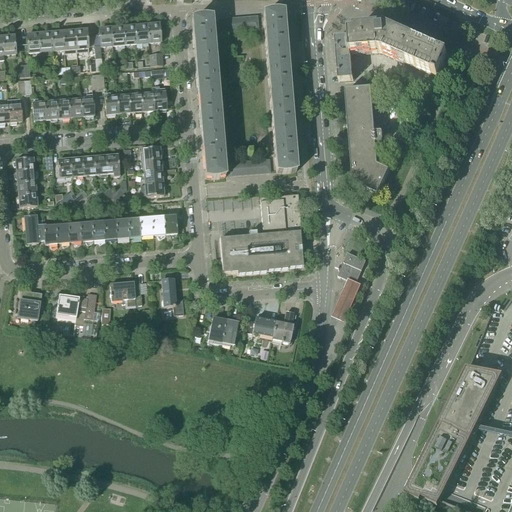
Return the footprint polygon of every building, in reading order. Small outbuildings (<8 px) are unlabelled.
[(263,17),(264,37),(285,35),(284,28),(283,15),(276,14),(269,15),(263,17)] [(192,35),(192,42),(213,41),(211,21),(205,20),(198,20),(191,22),(192,35)] [(147,27),(148,45),(161,44),(159,26),(157,26),(152,26),(152,27),(151,27),(150,27),(148,28),(148,27),(147,27)] [(135,28),(134,28),(136,46),(148,45),(147,27),(146,27),(140,27),(140,28),(138,28),(136,29),(136,28),(135,28)] [(123,29),(122,29),(124,47),(136,46),(134,28),(133,28),(128,28),(128,29),(127,29),(126,29),(124,30),(124,29),(123,29)] [(111,30),(110,30),(112,48),(124,47),(122,29),(121,29),(116,29),(116,30),(115,30),(114,30),(112,31),(112,30),(111,30)] [(99,37),(93,37),(94,50),(112,48),(110,30),(104,30),(104,31),(99,31),(99,37)] [(442,56),(388,32),(387,32),(385,31),(384,31),(383,31),(348,34),(349,40),(335,41),(337,62),(338,84),(353,82),(351,57),(377,55),(381,55),(383,56),(385,56),(387,57),(388,57),(403,64),(437,80),(447,58),(442,56)] [(81,32),(74,33),(75,48),(75,51),(94,50),(93,37),(87,38),(87,32),(86,32),(85,32),(85,33),(83,33),(83,32),(82,32),(83,33),(81,33),(81,32)] [(63,34),(62,34),(63,48),(64,52),(75,51),(75,48),(74,33),(67,33),(67,34),(66,34),(65,34),(65,35),(63,35),(63,34)] [(57,34),(50,35),(51,48),(52,53),(64,52),(63,48),(62,34),(61,34),(61,35),(59,35),(59,34),(59,35),(57,35),(57,34)] [(39,48),(40,54),(40,59),(41,58),(41,59),(51,58),(51,57),(52,57),(52,53),(51,48),(50,35),(43,35),(43,36),(42,36),(40,37),(40,36),(39,36),(38,36),(39,48)] [(264,37),(266,56),(286,55),(285,42),(286,42),(285,35),(264,37)] [(28,55),(40,54),(39,48),(38,36),(37,36),(32,36),(31,36),(31,37),(30,37),(29,37),(30,37),(28,38),(27,37),(26,37),(28,55)] [(3,39),(2,39),(3,57),(16,56),(14,38),(13,38),(13,39),(11,39),(11,38),(10,38),(10,39),(9,39),(9,38),(3,39)] [(194,49),(195,62),(215,60),(213,48),(213,41),(192,42),(193,49),(194,49)] [(266,56),(268,78),(288,77),(288,67),(287,67),(286,55),(266,56)] [(195,75),(196,84),(216,82),(215,60),(195,62),(196,75),(195,75)] [(24,79),(23,67),(16,68),(17,73),(15,73),(15,76),(17,76),(18,80),(24,79)] [(150,73),(151,78),(151,81),(164,80),(163,72),(150,73)] [(268,78),(269,96),(289,94),(288,81),(289,81),(288,77),(268,78)] [(197,89),(198,102),(218,100),(216,82),(196,84),(196,89),(197,89)] [(427,93),(418,89),(416,93),(425,97),(427,93)] [(152,93),(153,95),(154,113),(157,113),(157,115),(165,114),(165,112),(166,112),(166,106),(166,105),(165,105),(165,103),(166,103),(165,103),(164,91),(158,91),(158,93),(152,93)] [(371,91),(345,93),(353,185),(378,197),(389,173),(378,168),(376,146),(382,146),(383,144),(383,136),(381,135),(375,135),(371,91)] [(269,96),(271,113),(291,112),(291,107),(290,107),(289,94),(269,96)] [(118,116),(116,98),(110,98),(110,95),(104,95),(105,108),(104,108),(105,108),(106,110),(105,110),(106,117),(107,117),(107,119),(115,118),(115,116),(118,116)] [(153,95),(140,96),(141,114),(142,114),(143,114),(145,113),(145,114),(147,114),(147,116),(153,115),(153,113),(154,113),(153,95)] [(140,96),(128,97),(130,115),(131,115),(133,115),(135,115),(135,116),(141,116),(141,114),(140,96)] [(86,100),(79,101),(81,119),(85,119),(85,121),(93,120),(93,118),(94,118),(93,112),(94,111),(93,111),(92,109),(93,109),(92,97),(86,97),(86,100)] [(128,97),(116,98),(118,116),(119,116),(121,116),(123,116),(123,117),(129,117),(129,115),(130,115),(128,97)] [(452,113),(459,116),(466,102),(459,99),(452,113)] [(199,115),(199,120),(219,118),(218,100),(198,102),(199,115)] [(45,122),(44,104),(38,105),(38,101),(32,102),(33,114),(32,114),(33,114),(33,116),(32,116),(32,117),(33,117),(33,123),(34,123),(34,125),(43,124),(42,122),(45,122)] [(79,101),(68,102),(69,120),(70,120),(72,120),(73,120),(74,120),(74,121),(81,121),(80,119),(81,119),(79,101)] [(68,102),(56,103),(57,121),(58,121),(59,121),(58,121),(61,121),(62,121),(62,122),(69,122),(69,120),(68,102)] [(13,107),(7,107),(9,125),(10,125),(10,127),(16,126),(16,125),(21,125),(19,103),(13,103),(13,107)] [(56,103),(44,104),(45,122),(46,122),(47,122),(48,122),(49,122),(50,122),(50,123),(57,123),(57,121),(56,103)] [(7,107),(0,108),(0,127),(4,127),(4,126),(9,125),(7,107)] [(271,113),(272,135),(292,134),(291,121),(292,121),(291,112),(271,113)] [(200,128),(201,141),(221,140),(219,118),(199,120),(200,128)] [(272,135),(274,155),(295,154),(294,147),(293,147),(292,134),(272,135)] [(202,154),(203,164),(223,162),(221,140),(201,141),(202,154)] [(143,158),(144,163),(160,162),(160,157),(162,157),(162,151),(163,151),(159,150),(152,150),(151,150),(149,151),(149,150),(141,151),(142,157),(143,158)] [(295,154),(274,155),(276,175),(283,176),(289,176),(296,174),(295,161),(295,154)] [(118,157),(105,158),(106,175),(112,174),(113,179),(119,179),(118,167),(119,167),(118,167),(118,165),(119,165),(118,165),(118,157)] [(94,159),(93,159),(94,176),(95,177),(100,177),(101,175),(106,175),(105,158),(97,159),(94,159)] [(82,160),(81,160),(82,177),(82,178),(88,178),(89,176),(94,176),(93,159),(85,160),(82,160)] [(16,170),(16,174),(32,173),(32,167),(33,166),(33,160),(25,161),(23,161),(22,161),(15,162),(15,163),(12,164),(14,170),(16,170)] [(70,161),(69,161),(70,178),(70,179),(76,179),(77,177),(82,177),(81,160),(73,161),(70,161)] [(70,178),(69,161),(57,162),(58,170),(57,170),(58,170),(58,172),(58,173),(58,172),(59,180),(64,180),(65,178),(70,178)] [(143,170),(143,175),(161,173),(161,170),(161,169),(163,169),(163,163),(164,162),(160,162),(144,163),(144,169),(143,170)] [(223,162),(203,164),(203,168),(204,168),(205,181),(211,182),(218,181),(225,179),(223,162)] [(17,182),(17,186),(35,184),(34,181),(36,181),(38,179),(37,172),(32,173),(16,174),(13,175),(13,176),(15,181),(17,182)] [(144,182),(144,187),(162,186),(162,185),(162,182),(162,181),(163,181),(164,175),(164,174),(161,174),(161,173),(143,175),(143,176),(145,176),(145,181),(144,182)] [(117,192),(120,197),(126,192),(125,182),(121,182),(122,188),(117,192)] [(18,193),(18,197),(32,197),(36,196),(35,191),(33,190),(33,185),(35,185),(35,184),(17,186),(17,187),(14,187),(14,188),(16,194),(18,193)] [(162,186),(144,187),(144,188),(146,188),(146,193),(145,194),(145,200),(153,199),(155,199),(156,199),(163,198),(163,193),(165,193),(165,187),(162,186)] [(109,190),(102,196),(97,199),(101,204),(109,199),(113,195),(109,190)] [(97,199),(102,196),(98,191),(86,200),(90,205),(97,199)] [(113,195),(109,199),(112,203),(120,197),(117,192),(113,195)] [(72,193),(67,197),(71,202),(75,207),(84,200),(80,195),(75,198),(72,193)] [(32,197),(18,197),(18,198),(15,199),(15,200),(17,206),(19,205),(19,210),(26,210),(27,210),(27,209),(29,209),(29,210),(29,209),(37,209),(36,203),(35,202),(34,197),(36,197),(36,196),(32,197)] [(71,202),(67,197),(60,203),(63,207),(71,202)] [(219,241),(220,254),(220,257),(221,257),(221,260),(222,276),(237,275),(237,277),(267,275),(267,274),(288,272),(288,271),(303,269),(301,253),(301,250),(302,250),(298,197),(259,200),(262,234),(256,234),(248,235),(248,238),(219,241)] [(163,216),(163,219),(164,237),(168,237),(171,241),(176,238),(176,237),(177,236),(176,231),(176,229),(175,219),(168,219),(168,216),(163,216)] [(150,217),(151,220),(152,238),(156,238),(159,243),(164,239),(164,237),(163,219),(155,220),(155,217),(150,217)] [(38,243),(44,243),(43,227),(37,228),(36,218),(24,219),(26,247),(38,246),(38,243)] [(139,218),(139,221),(140,239),(144,239),(147,243),(152,240),(152,238),(151,220),(141,221),(140,218),(139,218)] [(127,219),(127,222),(128,240),(132,240),(135,244),(140,241),(140,239),(139,221),(133,222),(132,219),(127,219)] [(115,220),(115,223),(117,241),(120,241),(123,246),(129,242),(128,240),(127,222),(121,223),(120,220),(115,220)] [(103,221),(103,224),(105,242),(108,242),(111,247),(117,243),(117,241),(115,223),(105,224),(104,221),(103,221)] [(91,222),(91,225),(93,243),(96,243),(99,247),(105,244),(105,242),(103,224),(93,225),(93,222),(91,222)] [(79,223),(79,226),(81,244),(84,244),(87,248),(93,245),(93,243),(91,225),(81,226),(81,223),(79,223)] [(67,224),(67,227),(69,245),(72,245),(75,249),(81,246),(81,244),(79,226),(69,227),(68,224),(67,224)] [(55,225),(55,228),(57,246),(60,246),(63,250),(69,247),(69,245),(67,227),(60,228),(59,225),(55,225)] [(43,227),(44,243),(44,248),(49,247),(51,251),(57,248),(57,246),(55,228),(49,229),(48,226),(43,226),(43,227)] [(347,255),(337,278),(355,286),(366,263),(347,255)] [(173,310),(173,318),(183,317),(182,302),(175,302),(173,281),(161,282),(163,303),(162,303),(162,307),(163,308),(163,310),(172,309),(172,310),(173,310)] [(348,281),(332,319),(345,324),(361,286),(348,281)] [(109,296),(110,299),(111,299),(111,304),(111,303),(121,302),(121,303),(122,303),(122,302),(127,302),(128,308),(141,307),(140,285),(133,286),(133,285),(110,287),(110,296),(109,296)] [(17,320),(32,322),(37,322),(36,322),(40,297),(21,294),(20,294),(20,295),(21,295),(20,303),(22,304),(21,310),(19,309),(17,320)] [(76,319),(76,317),(76,316),(77,312),(84,313),(83,321),(92,322),(94,311),(86,310),(87,298),(86,299),(79,298),(79,297),(78,300),(64,297),(63,298),(59,297),(58,302),(58,301),(56,311),(57,311),(57,313),(56,313),(56,314),(69,316),(69,319),(75,319),(75,320),(76,320),(76,319)] [(511,511),(511,300),(503,312),(494,308),(468,371),(466,370),(449,406),(444,405),(440,421),(439,425),(404,496),(419,503),(421,500),(426,502),(426,503),(437,509),(440,503),(462,511),(511,511)] [(275,324),(272,340),(271,344),(280,346),(280,347),(282,347),(282,345),(289,346),(293,328),(291,327),(293,316),(286,314),(283,326),(275,324)] [(271,340),(272,340),(275,324),(255,320),(255,323),(249,322),(246,335),(252,336),(258,337),(258,338),(259,338),(259,337),(263,338),(263,339),(263,338),(267,339),(268,340),(268,339),(272,340),(271,340)] [(207,345),(221,347),(226,323),(212,321),(207,345)] [(226,323),(221,347),(232,350),(235,338),(237,339),(238,336),(236,335),(237,326),(226,323)]
